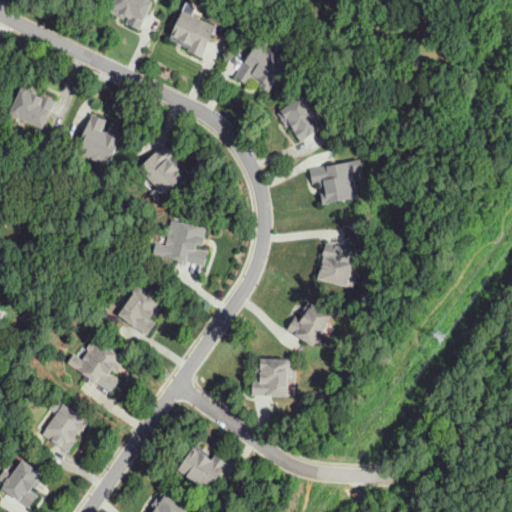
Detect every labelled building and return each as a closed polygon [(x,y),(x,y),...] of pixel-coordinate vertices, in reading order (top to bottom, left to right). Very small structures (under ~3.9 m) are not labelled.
[(109,0),(151,0),(153,2),(156,4),(145,30),(129,22),(132,16),(124,12),(123,15),(107,6),(109,0)] [(205,62),(191,55),(192,52),(191,51),(185,48),(185,50),(183,49),(184,47),(178,45),(178,46),(176,45),(177,44),(171,41),(170,40),(171,39),(172,37),(171,37),(172,36),(180,14),(216,33),(205,62)] [(255,41),(288,65),(271,92),(269,91),(267,91),(265,89),(264,87),(263,85),(251,77),(247,83),(235,74),(255,41)] [(44,129),(21,118),(18,119),(12,116),(11,112),(23,88),(29,91),(31,88),(37,91),(36,92),(56,102),(44,129)] [(276,110),(298,94),(322,127),(301,142),(292,128),(293,128),(288,121),(284,124),(279,117),(280,116),(276,110)] [(129,134),(116,162),(78,144),(82,135),(77,132),(88,109),(104,117),(99,127),(109,131),(111,126),(129,134)] [(161,147),(171,157),(166,162),(172,169),(171,170),(176,174),(177,174),(183,180),(166,196),(163,196),(158,191),(158,189),(138,168),(161,147)] [(316,168),(355,164),(362,199),(329,202),(329,200),(327,199),(326,196),(328,195),(327,193),(326,193),(325,187),(326,187),(325,181),(319,181),(316,168)] [(194,246),(206,250),(204,257),(203,257),(202,262),(163,251),(172,218),(204,227),(201,235),(202,236),(201,242),(195,240),(194,246)] [(327,241),(322,255),(325,256),(318,276),(347,285),(358,249),(337,242),(337,244),(327,241)] [(155,317),(155,318),(153,316),(149,321),(155,326),(148,337),(120,316),(134,296),(133,294),(136,289),(139,289),(160,304),(160,305),(160,306),(158,310),(157,309),(156,310),(159,312),(163,316),(160,320),(155,317)] [(292,330),(290,330),(297,319),(303,322),(306,317),(303,315),(310,305),(331,318),(326,325),(327,327),(323,334),(320,334),(320,335),(320,337),(317,342),(315,342),(314,344),(292,330)] [(115,383),(108,393),(73,369),(92,343),(120,363),(116,369),(116,370),(123,375),(120,379),(113,374),(113,375),(108,371),(104,376),(115,383)] [(285,397),(253,395),(253,382),(260,382),(260,375),(255,375),(255,367),(256,367),(256,361),(285,362),(287,364),(287,370),(285,371),(285,397)] [(74,440),(77,442),(70,452),(45,435),(64,408),(88,425),(84,432),(83,431),(80,436),(79,434),(74,440)] [(228,466),(211,489),(183,468),(195,451),(196,450),(203,455),(202,456),(206,459),(207,458),(213,463),(217,458),(228,466)] [(1,488),(3,486),(2,484),(5,480),(8,479),(8,478),(8,476),(12,470),(15,470),(20,463),(41,479),(37,484),(43,489),(40,493),(31,486),(27,491),(35,497),(28,507),(1,488)] [(151,511),(152,511),(153,511),(156,507),(152,504),(156,498),(157,499),(161,494),(185,511),(151,511)]
